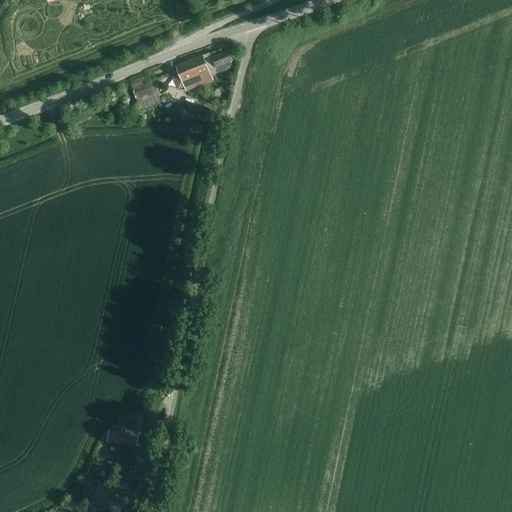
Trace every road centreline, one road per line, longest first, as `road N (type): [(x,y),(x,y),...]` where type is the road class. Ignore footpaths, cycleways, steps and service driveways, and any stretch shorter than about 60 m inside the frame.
road 1 (unclassified): [(153,511),(247,29)]
road 2 (tertiary): [(170,54),(0,121)]
road 3 (unclassified): [(170,54),(279,0)]
